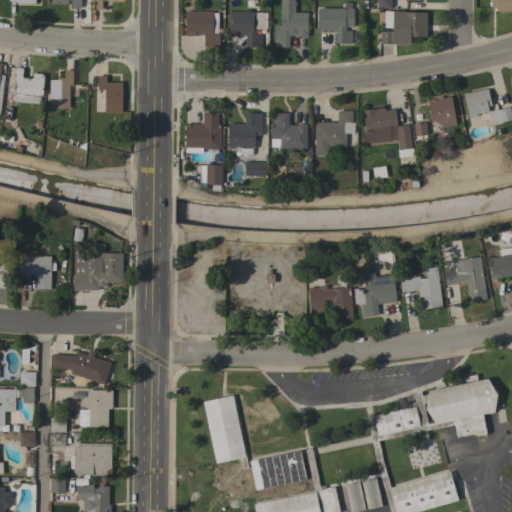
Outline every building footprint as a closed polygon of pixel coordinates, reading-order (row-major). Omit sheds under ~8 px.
[(80,0),(80,8),(71,8),(71,0),(67,0),(67,4),(50,4),(50,0),(80,0)] [(92,0),(123,0),(123,1),(101,0),(101,9),(92,9),(92,0)] [(307,12),(307,36),(297,36),(297,35),(288,35),(288,48),(274,47),(274,25),(280,25),(280,0),(295,0),(295,6),(294,6),(294,12),(307,12)] [(391,0),(391,7),(390,7),(390,8),(376,8),(376,0),(391,0)] [(511,12),(495,12),(495,8),(490,8),(490,6),(489,6),(489,2),(490,2),(490,0),(511,0),(511,12)] [(353,9),(353,27),(345,27),(345,30),(351,30),(351,43),(335,43),(336,32),(334,32),(334,31),(327,31),(327,32),(318,32),(318,8),(353,9)] [(212,11),(212,13),(218,13),(218,33),(218,46),(203,47),(203,35),(195,35),(185,35),(185,11),(212,11)] [(403,11),(403,12),(426,12),(426,37),(410,37),(410,44),(391,44),(380,44),(380,31),(391,31),(392,11),(403,11)] [(255,12),(266,12),(266,29),(255,29),(255,34),(261,34),(261,47),(245,47),(245,36),(244,36),(244,35),(238,35),(238,36),(228,36),(228,12),(255,12)] [(14,67),(23,67),(22,78),(31,78),(31,73),(44,74),(42,88),(40,88),(39,104),(13,101),(15,81),(13,81),(14,67)] [(49,108),(49,80),(56,80),(56,78),(64,78),(64,70),(72,70),(72,86),(68,86),(68,108),(49,108)] [(121,113),(104,113),(104,90),(97,89),(97,75),(106,75),(106,82),(121,82),(121,113)] [(487,89),(491,106),(487,107),(488,111),(475,114),(475,116),(468,118),(463,94),(487,89)] [(442,127),(435,122),(431,122),(428,101),(437,100),(437,99),(451,96),(455,125),(442,127)] [(364,146),(363,139),(362,139),(362,133),(364,133),(362,110),(384,107),(384,110),(395,109),(397,126),(408,125),(411,148),(412,147),(413,155),(398,157),(397,149),(398,149),(397,142),(364,146)] [(509,107),(511,119),(501,122),(501,123),(492,125),(488,112),(509,107)] [(314,122),(337,122),(337,111),(351,111),(351,122),(354,122),(354,133),(345,133),(345,146),(328,146),(328,155),(314,155),(314,122)] [(200,148),(200,153),(185,153),(185,148),(184,148),(184,124),(193,124),(193,125),(200,125),(200,124),(202,124),(202,113),(217,113),(217,124),(220,124),(220,148),(200,148)] [(228,123),(244,124),(244,113),(261,113),(261,136),(254,136),(254,148),(252,148),(252,154),(239,154),(239,148),(227,148),(228,123)] [(288,113),(288,124),(290,124),(290,125),(296,125),(296,124),(306,124),(306,149),(269,149),(269,124),(273,124),(273,113),(288,113)] [(413,124),(425,122),(427,135),(426,135),(426,138),(415,139),(415,137),(414,137),(413,124)] [(265,162),(265,176),(244,176),(245,161),(265,162)] [(205,164),(221,165),(221,185),(205,185),(205,164)] [(384,166),(386,177),(374,179),(372,168),(384,166)] [(121,283),(105,282),(105,286),(98,286),(98,290),(73,290),(73,275),(74,275),(74,253),(90,253),(90,244),(103,244),(103,253),(122,253),(121,283)] [(511,282),(511,277),(491,280),(487,258),(499,256),(498,250),(511,247),(511,282)] [(50,289),(36,289),(36,276),(19,276),(19,256),(50,256),(50,289)] [(486,299),(468,302),(465,282),(445,285),(443,270),(455,268),(454,260),(479,256),(486,299)] [(0,262),(9,262),(7,288),(0,288),(0,262)] [(360,304),(354,305),(353,295),(356,295),(355,294),(364,293),(361,266),(373,264),(374,276),(392,274),(396,301),(376,304),(377,315),(362,317),(360,304)] [(441,307),(420,309),(418,290),(401,292),(399,276),(413,274),(414,277),(419,276),(419,278),(427,277),(426,268),(437,267),(441,307)] [(352,318),(334,319),(332,299),(323,300),(324,314),(309,315),(307,288),(319,287),(319,286),(326,285),(326,289),(349,287),(352,318)] [(86,355),(88,349),(94,351),(92,357),(110,362),(103,384),(69,373),(70,369),(50,368),(51,354),(75,355),(76,351),(86,355)] [(34,372),(34,386),(19,386),(19,371),(34,372)] [(389,511),(374,457),(369,434),(376,432),(373,415),(415,406),(414,400),(406,401),(406,396),(420,391),(421,396),(427,394),(427,391),(452,386),(451,380),(476,374),(477,380),(487,378),(496,394),(493,412),(482,414),(486,434),(476,436),(475,433),(456,437),(453,425),(378,440),(381,455),(390,487),(449,471),(457,500),(415,511),(389,511)] [(33,403),(22,403),(22,397),(14,397),(14,411),(3,411),(3,426),(1,426),(1,431),(0,431),(0,389),(12,389),(12,387),(17,387),(33,387),(33,403)] [(111,390),(111,409),(107,409),(107,427),(86,427),(86,426),(78,426),(78,410),(86,410),(86,390),(111,390)] [(202,401),(232,395),(244,455),(245,455),(246,461),(311,448),(319,486),(324,485),(324,488),(334,486),(339,511),(254,511),(253,504),(313,491),(311,479),(250,492),(245,468),(241,469),(239,458),(215,463),(202,401)] [(65,418),(65,432),(49,432),(50,417),(65,418)] [(34,432),(34,446),(18,446),(18,432),(34,432)] [(65,433),(64,446),(49,446),(49,433),(65,433)] [(111,444),(110,476),(90,476),(90,475),(73,474),(73,468),(70,468),(70,456),(73,456),(73,443),(111,444)] [(50,462),(64,462),(64,476),(50,476),(50,462)] [(381,506),(366,509),(361,481),(375,478),(381,506)] [(49,479),(64,479),(64,493),(49,493),(49,479)] [(349,511),(344,484),(358,481),(364,510),(354,511),(349,511)] [(109,511),(82,511),(82,499),(76,499),(76,486),(85,486),(85,484),(92,484),(92,488),(97,488),(97,486),(108,486),(108,505),(109,505),(109,511)] [(0,511),(0,487),(4,487),(4,492),(10,492),(10,507),(4,507),(3,511),(0,511)]
